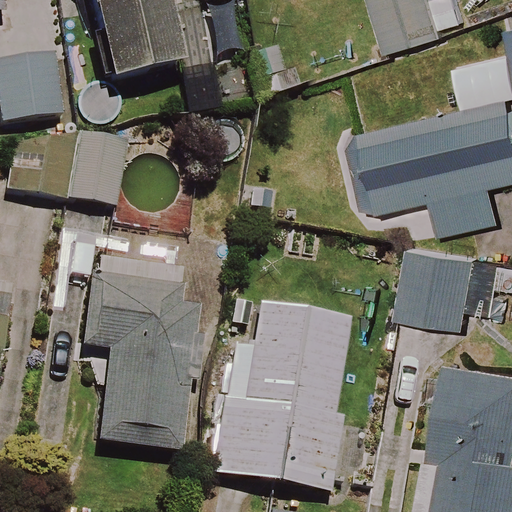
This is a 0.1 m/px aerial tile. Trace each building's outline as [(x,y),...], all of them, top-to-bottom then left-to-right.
[(80,0),(98,90),(175,75),(161,6),(173,3),(172,0),(80,0)] [(431,5),(429,0),(367,0),(385,56),(442,38),(431,5)] [(511,33),(500,36),(511,87),(511,33)] [(0,127),(55,123),(49,63),(0,67),(0,127)] [(214,115),(210,76),(180,80),(184,119),(214,115)] [(511,184),(511,120),(509,106),(346,140),(363,217),(432,203),(440,238),(496,226),(488,190),(511,184)] [(111,212),(119,150),(75,144),(67,206),(111,212)] [(511,267),(410,251),(399,320),(462,330),(465,313),(493,317),(498,286),(511,288),(511,267)] [(88,265),(78,356),(100,391),(94,450),(173,459),(189,320),(173,318),(178,275),(88,265)] [(342,327),(252,313),(238,407),(219,404),(207,480),(325,498),(336,424),(328,423),(342,327)] [(511,511),(511,377),(443,368),(437,412),(420,409),(414,458),(424,460),(416,511),(511,511)]
